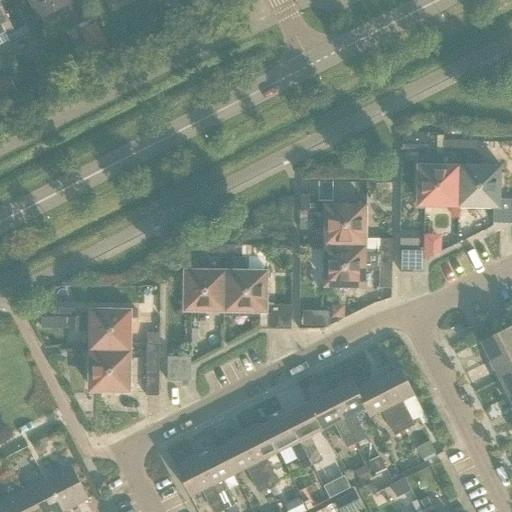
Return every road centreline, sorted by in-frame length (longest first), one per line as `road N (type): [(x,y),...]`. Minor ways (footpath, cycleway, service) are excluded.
road 1 (residential): [(149,511),(133,482),(133,458),(149,436),(377,321),(412,317)]
road 2 (tertiary): [(0,222),(312,63)]
road 3 (residential): [(511,511),(412,317)]
road 4 (tertiary): [(312,63),(438,0)]
